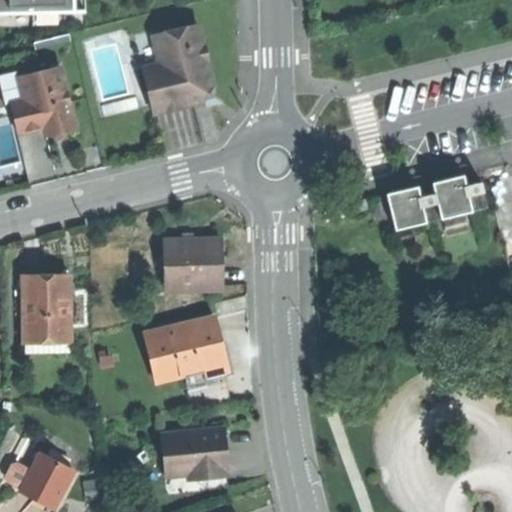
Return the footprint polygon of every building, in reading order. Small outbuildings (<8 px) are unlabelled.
[(0,0),(0,13),(80,10),(79,0),(0,0)] [(199,101),(215,97),(206,60),(208,59),(205,46),(202,47),(197,25),(154,35),(162,72),(144,76),(153,112),(199,101)] [(11,103),(17,132),(48,125),(72,119),(69,103),(70,103),(67,90),(66,91),(60,66),(19,76),(5,79),(11,103)] [(0,84),(5,105),(11,103),(5,79),(19,76),(18,71),(0,74),(0,84)] [(396,196),(405,233),(496,210),(490,184),(475,187),(473,177),(443,184),(445,194),(435,197),(428,199),(425,188),(396,196)] [(354,205),(357,215),(376,210),(373,200),(354,205)] [(183,239),(165,240),(166,291),(222,289),(221,238),(195,239),(190,239),(183,239)] [(49,277),(24,277),(25,338),(70,337),(69,276),(49,277)] [(180,327),(154,333),(165,381),(199,373),(232,365),(227,342),(221,316),(198,322),(200,327),(180,331),(180,327)] [(235,376),(232,365),(199,373),(201,384),(235,376)] [(240,397),(235,376),(201,384),(206,405),(240,397)] [(229,431),(178,434),(181,473),(232,470),(230,448),(229,431)] [(41,496),(57,508),(82,471),(51,450),(40,466),(28,484),(27,487),(41,496)] [(15,475),(28,484),(40,466),(29,458),(24,458),(15,470),(15,475)] [(233,488),(232,470),(181,473),(174,474),(175,492),(233,488)]
